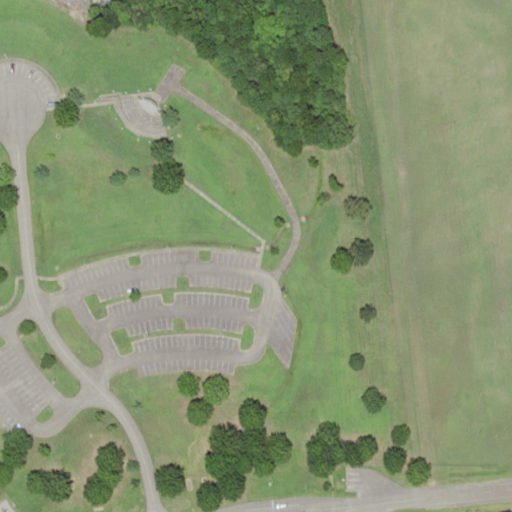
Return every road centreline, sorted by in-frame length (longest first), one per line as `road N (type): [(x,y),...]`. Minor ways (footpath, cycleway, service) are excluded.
road 1 (residential): [(11,96),(35,315),(122,420),(141,459),(151,511)]
road 2 (residential): [(511,487),(313,511)]
